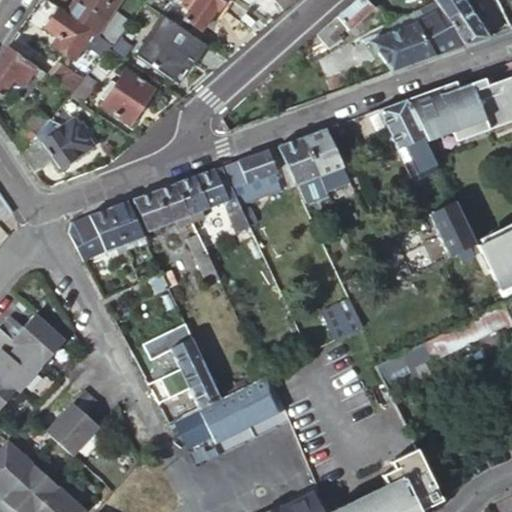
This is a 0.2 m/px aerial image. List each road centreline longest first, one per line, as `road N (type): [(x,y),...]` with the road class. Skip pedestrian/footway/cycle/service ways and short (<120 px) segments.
road 1 (residential): [(511,43),(118,182)]
road 2 (residential): [(118,182),(325,0)]
road 3 (residential): [(40,223),(148,436)]
